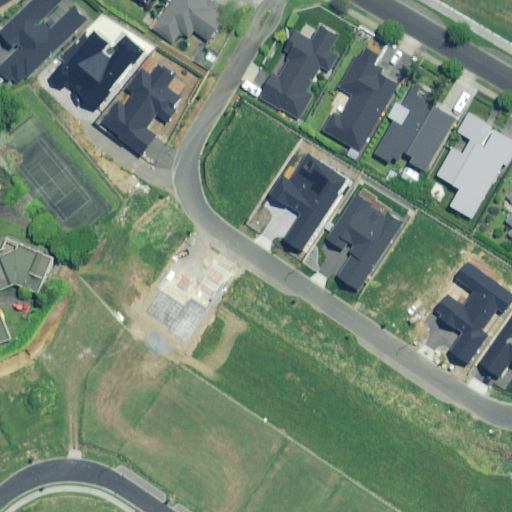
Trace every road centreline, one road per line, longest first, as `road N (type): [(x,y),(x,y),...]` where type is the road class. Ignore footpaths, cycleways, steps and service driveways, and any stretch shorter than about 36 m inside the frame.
road 1 (residential): [(277,0),(186,155),(194,204),(470,399),(511,415)]
road 2 (residential): [(0,496),(45,471),(81,469),(161,511)]
road 3 (residential): [(373,0),(511,81)]
